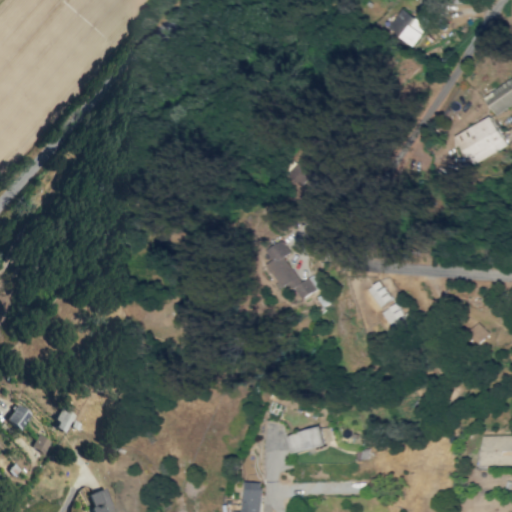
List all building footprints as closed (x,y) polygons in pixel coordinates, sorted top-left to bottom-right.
[(411,46),(431,22),(419,12),(415,17),(403,7),(387,26),(411,46)] [(511,103),(511,83),(509,80),(484,97),(495,115),(511,103)] [(506,145),(490,116),(454,136),(470,165),(506,145)] [(300,186),(314,172),(302,159),(287,173),(300,186)] [(301,282),(285,256),(291,252),(282,238),(269,246),(278,261),(268,268),(280,287),(288,282),(299,300),(320,287),(312,275),(301,282)] [(0,319),(3,321),(11,283),(0,280),(0,319)] [(368,289),(379,306),(392,298),(380,280),(368,289)] [(379,308),(394,331),(409,321),(393,298),(379,308)] [(3,418),(15,430),(29,416),(17,404),(3,418)] [(62,433),(74,413),(62,406),(50,426),(62,433)] [(325,445),(320,426),(287,435),(292,454),(325,445)] [(50,442),(38,433),(29,445),(40,454),(50,442)] [(511,435),(479,436),(480,465),(511,464),(511,435)] [(261,511),(262,482),(244,482),(242,511),(261,511)] [(84,494),(90,511),(112,511),(104,487),(84,494)]
